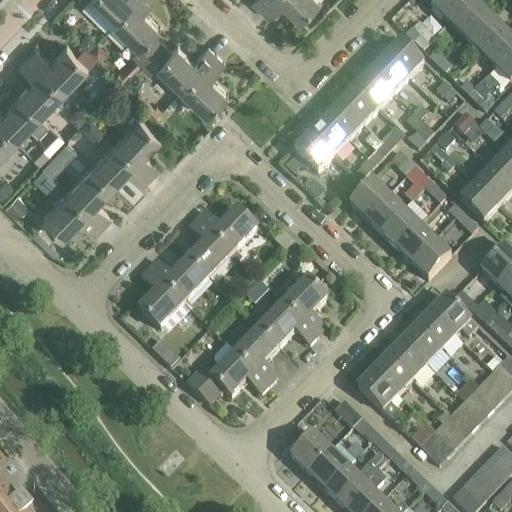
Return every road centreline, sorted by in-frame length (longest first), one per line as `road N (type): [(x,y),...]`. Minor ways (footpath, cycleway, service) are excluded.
road 1 (residential): [(72,301),(217,160),(239,160),(371,299),(326,370),(237,462)]
road 2 (residential): [(380,0),(292,80),(200,0)]
road 3 (residential): [(237,462),(72,301)]
road 4 (residential): [(88,511),(0,405)]
